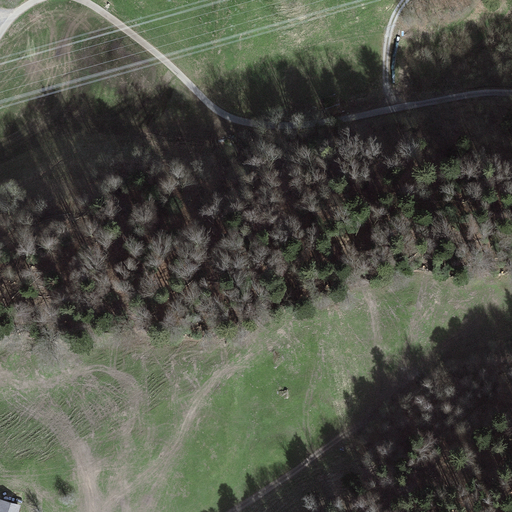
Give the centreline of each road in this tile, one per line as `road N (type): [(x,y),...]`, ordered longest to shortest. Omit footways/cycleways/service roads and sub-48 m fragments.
road 1 (unclassified): [(511,95),(311,123),(246,122),(205,102),(155,52),(80,0)]
road 2 (track): [(232,511),(427,371),(511,342)]
